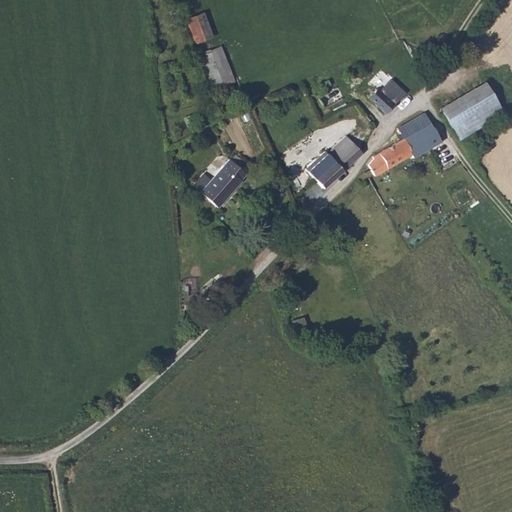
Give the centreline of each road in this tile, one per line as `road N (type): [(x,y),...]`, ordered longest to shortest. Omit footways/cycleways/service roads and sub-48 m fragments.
road 1 (unclassified): [(51,454),(148,388),(395,117),(428,98)]
road 2 (track): [(511,215),(428,98),(489,0)]
